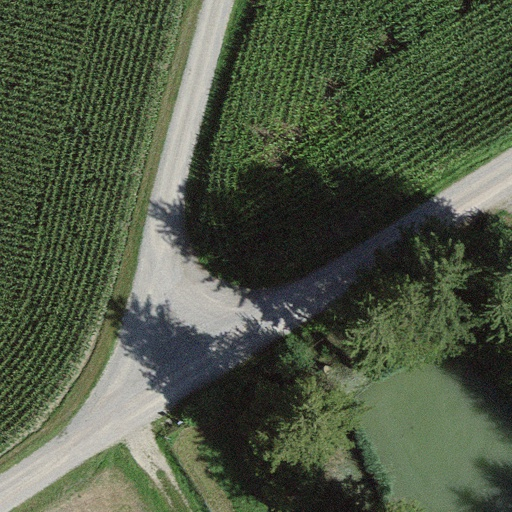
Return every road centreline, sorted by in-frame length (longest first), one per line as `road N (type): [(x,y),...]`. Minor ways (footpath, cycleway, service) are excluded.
road 1 (track): [(511,170),(120,413)]
road 2 (track): [(225,0),(120,413)]
road 3 (track): [(0,486),(120,413)]
